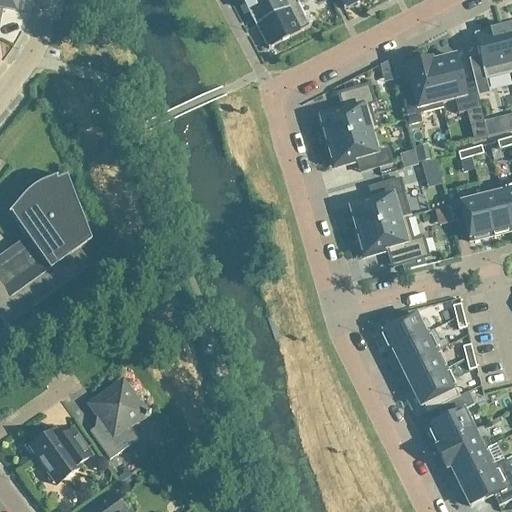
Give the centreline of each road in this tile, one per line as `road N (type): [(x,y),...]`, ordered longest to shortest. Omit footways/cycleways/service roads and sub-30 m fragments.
road 1 (residential): [(334,310),(269,90),(448,0)]
road 2 (residential): [(334,310),(492,265),(511,340)]
road 3 (residential): [(427,511),(334,310)]
